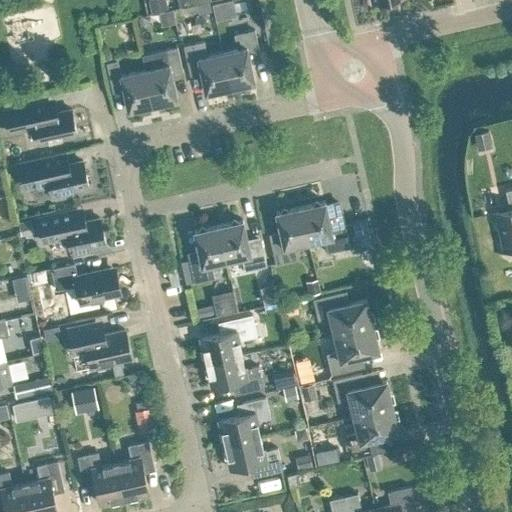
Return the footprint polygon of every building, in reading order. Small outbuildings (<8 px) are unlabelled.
[(215,0),(218,13),(238,10),(236,0),(215,0)] [(221,50),(229,85),(253,79),(248,55),(259,52),(253,28),(233,32),(236,46),(221,50)] [(229,85),(221,50),(206,53),(203,39),(182,44),(188,68),(199,65),(204,90),(229,85)] [(143,67),(151,102),(176,97),(170,72),(181,69),(176,45),(140,53),(143,67)] [(151,102),(143,67),(119,72),(116,58),(105,61),(110,85),(121,83),(127,108),(151,102)] [(56,110),(54,96),(32,101),(3,107),(8,131),(35,125),(39,141),(76,132),(70,107),(56,110)] [(67,189),(88,184),(82,158),(68,161),(65,149),(18,160),(24,187),(48,182),(51,196),(67,192),(67,189)] [(511,186),(504,188),(508,207),(488,211),(492,229),(498,228),(503,248),(493,250),(493,251),(511,247),(511,186)] [(299,204),(307,239),(322,236),(325,250),(348,245),(343,221),(329,224),(323,199),(299,204)] [(274,261),(296,257),(293,242),(307,239),(299,204),(275,210),(280,235),(269,237),(274,261)] [(85,219),(82,205),(36,216),(41,239),(66,234),(70,249),(105,241),(99,216),(85,219)] [(18,219),(20,233),(32,230),(30,217),(18,219)] [(217,223),(225,258),(240,254),(243,268),(265,263),(260,239),(247,242),(241,217),(217,223)] [(356,220),(360,244),(374,242),(370,218),(356,220)] [(210,261),(225,258),(217,223),(193,228),(198,253),(187,255),(192,280),(213,275),(210,261)] [(50,267),(55,288),(64,286),(67,301),(78,299),(79,303),(95,299),(95,296),(116,291),(109,265),(76,273),(73,261),(50,267)] [(320,290),(316,277),(305,279),(308,293),(320,290)] [(332,332),(371,322),(365,296),(344,301),(341,289),(312,297),(317,318),(328,315),(332,332)] [(116,309),(114,298),(102,300),(104,311),(116,309)] [(297,303),(293,298),(280,300),(283,313),(297,310),(297,303)] [(205,359),(240,352),(237,338),(256,334),(251,312),(222,318),(224,329),(199,335),(205,359)] [(0,333),(8,332),(5,317),(0,318),(0,333)] [(105,331),(103,317),(66,326),(71,349),(85,346),(89,364),(130,355),(124,327),(105,331)] [(371,322),(332,332),(336,348),(325,351),(330,372),(359,365),(356,353),(378,348),(371,322)] [(57,336),(54,324),(41,327),(44,339),(57,336)] [(41,349),(38,336),(27,338),(30,351),(41,349)] [(240,352),(205,359),(210,384),(235,378),(238,391),(263,386),(258,364),(243,367),(240,352)] [(0,384),(10,382),(12,380),(8,360),(4,358),(0,359),(0,384)] [(309,379),(306,368),(296,370),(299,381),(309,379)] [(147,386),(144,369),(127,372),(129,384),(134,383),(136,388),(147,386)] [(352,413),(391,404),(385,377),(363,383),(360,371),(331,378),(336,399),(348,396),(352,413)] [(15,396),(51,387),(48,374),(12,382),(15,396)] [(303,398),(316,395),(313,381),(300,384),(303,398)] [(75,411),(98,406),(94,384),(71,389),(75,411)] [(297,396),(294,385),(282,388),(285,399),(297,396)] [(20,416),(41,412),(37,394),(17,398),(20,416)] [(224,442),(259,434),(255,418),(269,415),(265,395),(240,401),(243,412),(218,417),(224,442)] [(149,405),(147,397),(135,400),(137,408),(134,408),(139,431),(155,427),(150,405),(149,405)] [(391,404),(352,413),(356,430),(344,432),(350,456),(379,449),(376,435),(397,430),(391,404)] [(293,427),(296,439),(308,436),(305,425),(293,427)] [(259,434),(224,442),(229,466),(254,460),(257,473),(281,468),(276,445),(262,448),(259,434)] [(115,460),(122,495),(147,490),(141,465),(152,462),(147,438),(127,443),(130,457),(115,460)] [(385,463),(416,453),(412,439),(381,448),(385,463)] [(122,495),(115,460),(101,463),(98,449),(76,454),(81,478),(93,476),(98,501),(122,495)] [(381,466),(377,451),(365,454),(368,469),(381,466)] [(310,452),(295,455),(298,467),(313,464),(310,452)] [(24,480),(30,511),(47,511),(56,510),(51,485),(62,483),(56,458),(36,463),(39,477),(24,480)] [(30,511),(24,480),(12,483),(9,469),(0,471),(0,496),(2,496),(5,511),(30,511)] [(289,483),(299,481),(297,470),(286,472),(289,483)] [(374,507),(374,511),(401,511),(414,509),(414,511),(415,511),(410,485),(387,490),(390,504),(374,507)] [(374,511),(374,507),(361,510),(357,492),(328,498),(331,511),(374,511)]
